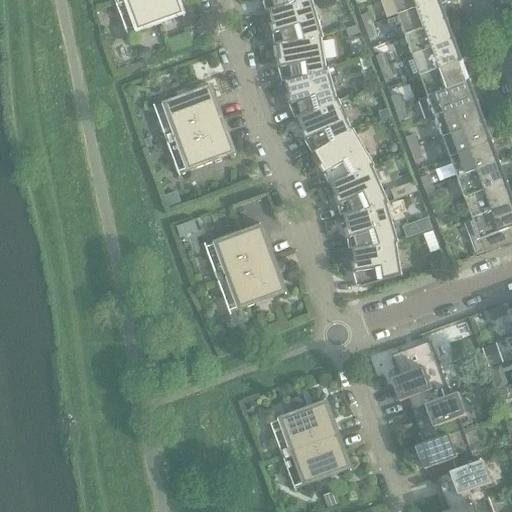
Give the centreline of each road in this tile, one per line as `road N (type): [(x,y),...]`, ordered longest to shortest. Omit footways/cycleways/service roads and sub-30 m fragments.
road 1 (residential): [(336,336),(215,0)]
road 2 (residential): [(400,511),(336,336)]
road 3 (residential): [(336,336),(511,273)]
